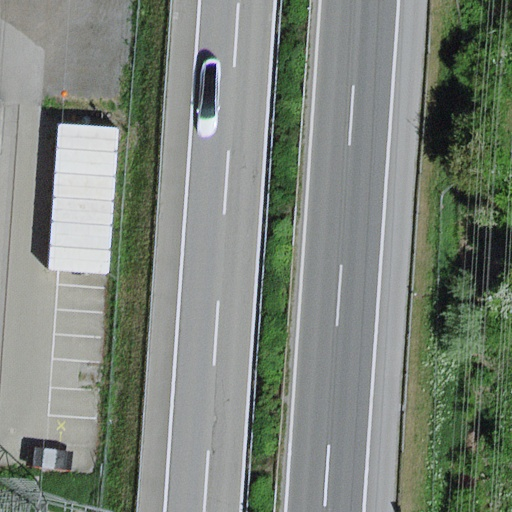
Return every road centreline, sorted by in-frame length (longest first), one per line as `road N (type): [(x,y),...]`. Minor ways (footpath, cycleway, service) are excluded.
road 1 (motorway): [(328,511),(362,0)]
road 2 (motorway): [(235,0),(201,511)]
